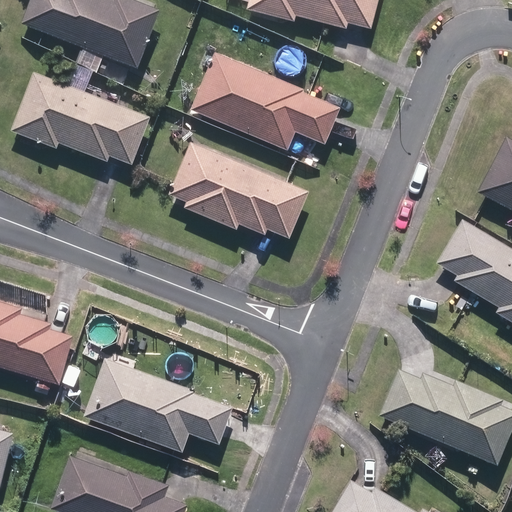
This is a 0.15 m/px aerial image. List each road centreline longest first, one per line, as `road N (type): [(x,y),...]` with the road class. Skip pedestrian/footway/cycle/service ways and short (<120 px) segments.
road 1 (residential): [(511,18),(467,20),(442,41),(323,344)]
road 2 (residential): [(0,217),(323,344)]
road 3 (residential): [(323,344),(260,511)]
